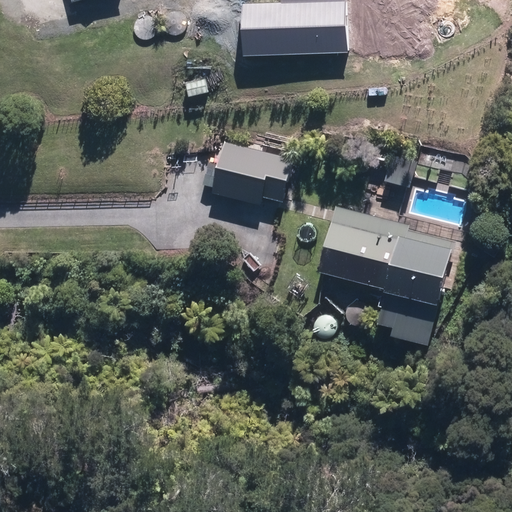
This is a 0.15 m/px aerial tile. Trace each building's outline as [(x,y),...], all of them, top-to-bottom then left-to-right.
[(192,94),(211,90),(208,76),(189,80),(192,94)] [(293,163),(226,144),(216,172),(213,197),(282,214),(287,187),(293,163)] [(418,164),(393,156),(385,183),(410,191),(418,164)] [(333,169),(304,161),(294,200),(323,208),(333,169)] [(469,168),(454,164),(452,173),(467,176),(469,168)] [(324,269),(399,287),(412,237),(337,218),(324,269)]
